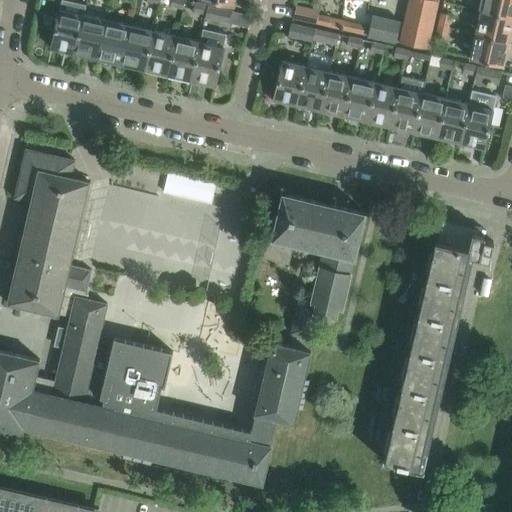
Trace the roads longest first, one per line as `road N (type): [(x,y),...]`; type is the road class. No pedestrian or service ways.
road 1 (residential): [(511,198),(231,132)]
road 2 (residential): [(231,132),(0,78)]
road 3 (residential): [(231,132),(264,0)]
